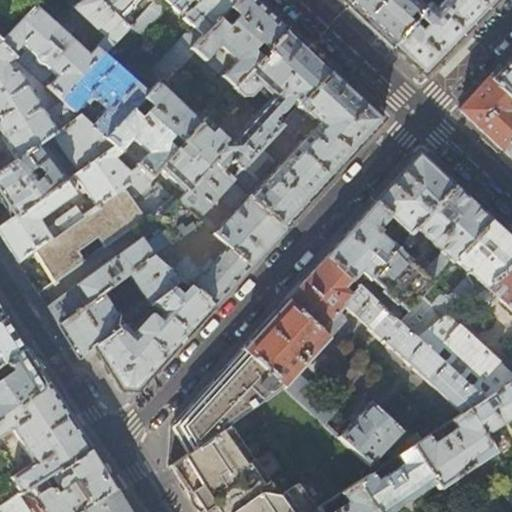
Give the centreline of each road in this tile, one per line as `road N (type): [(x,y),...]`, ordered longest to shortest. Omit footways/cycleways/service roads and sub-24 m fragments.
road 1 (residential): [(419,115),(114,444)]
road 2 (residential): [(0,277),(114,444)]
road 3 (residential): [(419,115),(295,0)]
road 4 (residential): [(511,20),(419,115)]
road 5 (residential): [(511,201),(419,115)]
